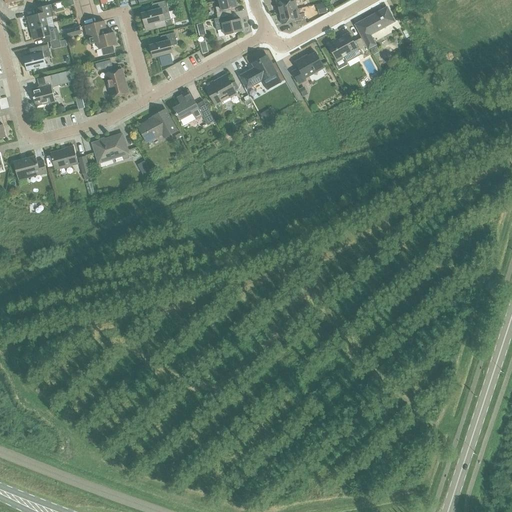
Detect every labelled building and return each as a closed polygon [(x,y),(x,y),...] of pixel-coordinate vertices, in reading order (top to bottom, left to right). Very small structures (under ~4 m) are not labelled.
[(236,0),(220,0),(219,0),(221,6),(216,7),(219,18),(232,15),(231,9),(238,7),(236,0)] [(286,0),(287,1),(277,3),(280,14),(298,9),(296,4),(302,3),(300,0),(286,0)] [(172,21),(170,13),(167,1),(153,4),(154,10),(142,13),(145,26),(147,31),(167,26),(166,22),(172,21)] [(327,12),(325,3),(318,5),(320,14),(327,12)] [(31,28),(48,24),(47,18),(54,16),(51,5),(36,9),(37,14),(28,17),(31,28)] [(371,35),(395,22),(387,8),(356,25),(369,49),(376,45),(371,35)] [(298,9),(280,14),(282,25),(292,22),(294,28),(307,24),(304,13),(299,15),(298,9)] [(229,21),(228,16),(214,19),(217,31),(224,29),(225,36),(244,31),(241,19),(229,21)] [(108,34),(105,21),(86,26),(90,45),(98,43),(99,49),(102,49),(103,55),(115,52),(114,46),(118,45),(114,32),(108,34)] [(48,24),(31,28),(34,40),(43,38),(45,43),(60,40),(57,28),(49,30),(48,24)] [(204,24),(197,25),(200,36),(206,35),(204,24)] [(67,31),(68,38),(82,34),(80,28),(67,31)] [(171,46),(178,44),(175,33),(161,36),(163,42),(150,45),(154,58),(173,53),(171,46)] [(349,34),(328,45),(337,60),(339,65),(342,65),(345,64),(346,61),(343,57),(359,48),(362,53),(362,54),(369,50),(361,37),(353,41),(349,34)] [(48,45),(35,48),(36,54),(24,57),(27,71),(46,66),(45,58),(51,56),(48,45)] [(299,69),(293,72),(300,84),(307,81),(305,78),(325,68),(316,52),(304,59),(303,58),(295,62),(299,69)] [(170,54),(160,57),(162,67),(173,64),(170,54)] [(267,90),(282,82),(267,56),(253,64),(256,69),(252,71),(251,71),(241,76),(247,89),(262,80),(267,90)] [(105,69),(107,74),(106,74),(113,97),(128,93),(122,70),(113,72),(112,67),(113,67),(111,60),(96,64),(98,71),(105,69)] [(69,72),(53,75),(38,79),(40,86),(39,89),(32,90),(34,99),(35,99),(37,108),(44,107),(44,104),(55,101),(52,89),(78,83),(74,69),(68,70),(69,72)] [(236,90),(239,88),(235,81),(232,83),(227,75),(215,82),(214,80),(204,86),(215,105),(222,101),(223,104),(231,99),(230,97),(237,93),(236,90)] [(303,96),(307,94),(304,87),(299,89),(303,96)] [(207,124),(214,120),(204,101),(197,105),(191,93),(179,100),(182,105),(174,110),(180,119),(191,113),(194,114),(197,119),(202,116),(207,124)] [(87,106),(84,95),(78,96),(80,108),(87,106)] [(150,120),(138,127),(147,143),(163,133),(168,131),(170,135),(171,135),(178,131),(166,109),(164,110),(153,116),(151,118),(149,119),(150,120)] [(179,132),(172,135),(174,140),(181,136),(179,132)] [(123,160),(129,158),(128,154),(129,154),(123,134),(116,136),(116,137),(105,141),(105,138),(99,140),(100,141),(93,143),(99,164),(116,158),(115,158),(122,155),(123,160)] [(55,170),(78,163),(74,146),(65,148),(66,150),(51,154),(55,170)] [(92,178),(86,155),(79,157),(83,173),(84,173),(85,179),(92,178)] [(41,175),(47,173),(44,161),(38,162),(36,156),(14,162),(19,180),(27,178),(26,175),(40,172),(41,175)] [(149,168),(142,172),(146,178),(153,175),(149,168)]
